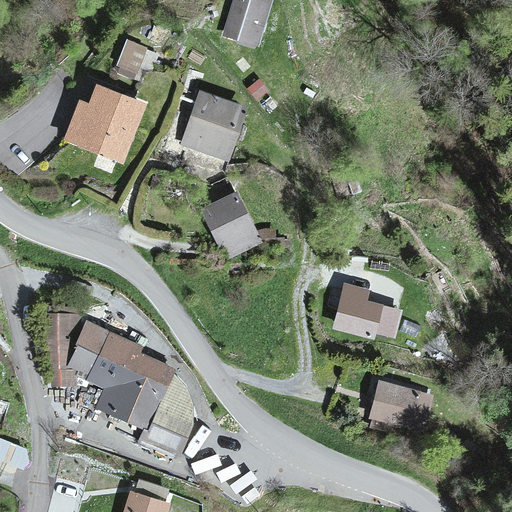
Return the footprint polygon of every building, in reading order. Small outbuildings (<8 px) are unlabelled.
[(266,0),(227,0),(217,39),(252,50),(266,0)] [(118,58),(139,67),(150,43),(129,33),(118,58)] [(137,108),(81,84),(57,146),(116,169),(137,108)] [(237,109),(189,95),(173,148),(223,163),(237,109)] [(257,243),(229,197),(191,216),(222,267),(257,243)] [(367,293),(336,284),(330,333),(386,349),(398,314),(364,304),(367,293)] [(139,348),(80,324),(66,367),(104,382),(98,408),(113,412),(108,426),(144,439),(174,372),(136,361),(139,348)] [(430,402),(374,387),(367,427),(423,442),(430,402)] [(0,432),(0,456),(23,465),(31,444),(0,432)] [(169,511),(171,507),(127,491),(120,511),(169,511)]
